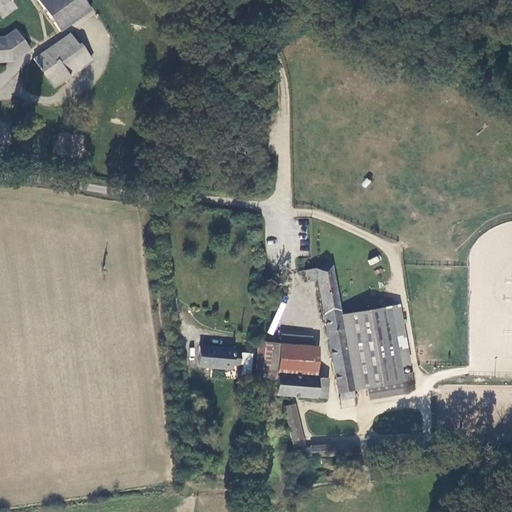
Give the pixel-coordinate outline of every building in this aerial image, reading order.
[(0,0),(0,66),(14,66),(31,55),(17,35),(6,40),(0,40),(0,7),(10,0),(0,0)] [(59,32),(92,10),(84,0),(43,0),(39,3),(59,32)] [(62,36),(94,14),(92,10),(59,32),(62,36)] [(66,77),(90,62),(80,47),(77,49),(70,39),(33,64),(52,92),(69,82),(68,81),(66,77)] [(92,65),(90,62),(66,77),(68,81),(92,65)] [(341,315),(332,266),(304,271),(306,281),(317,280),(337,395),(339,394),(341,400),(355,398),(354,391),(341,315)] [(400,305),(341,315),(354,391),(362,390),(367,389),(403,382),(413,380),(400,305)] [(312,337),(281,334),(280,343),(312,346),(312,337)] [(261,378),(276,379),(276,374),(279,343),(265,342),(261,378)] [(312,346),(279,343),(276,374),(316,377),(319,347),(312,346)] [(234,348),(199,345),(197,368),(232,371),(232,367),(239,367),(239,365),(240,353),(240,351),(234,351),(234,348)] [(240,353),(239,365),(241,365),(240,377),(251,378),(253,354),(240,353)] [(276,374),(276,379),(274,396),(316,399),(316,398),(318,377),(316,377),(276,374)] [(329,378),(318,377),(316,398),(327,399),(329,378)] [(403,382),(367,389),(369,401),(405,395),(403,382)] [(304,445),(295,404),(283,407),(293,448),(304,445)] [(385,449),(385,448),(423,446),(422,438),(370,441),(370,450),(385,449)] [(310,449),(310,453),(295,452),(294,461),(309,462),(309,457),(353,456),(353,444),(310,446),(310,449)]
